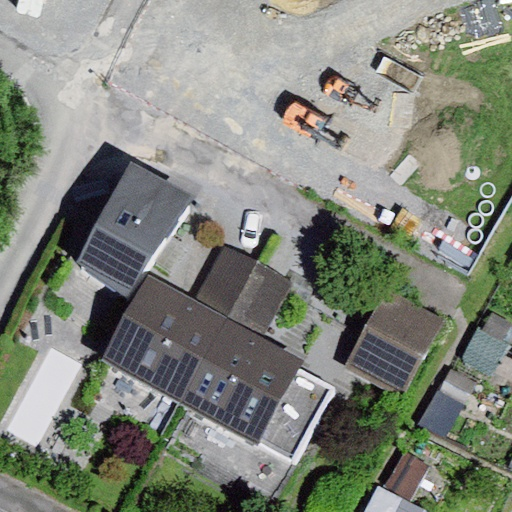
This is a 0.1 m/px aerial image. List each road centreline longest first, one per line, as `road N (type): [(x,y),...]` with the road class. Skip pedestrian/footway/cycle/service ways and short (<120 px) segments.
road 1 (residential): [(86,106),(446,293)]
road 2 (residential): [(0,274),(86,106)]
